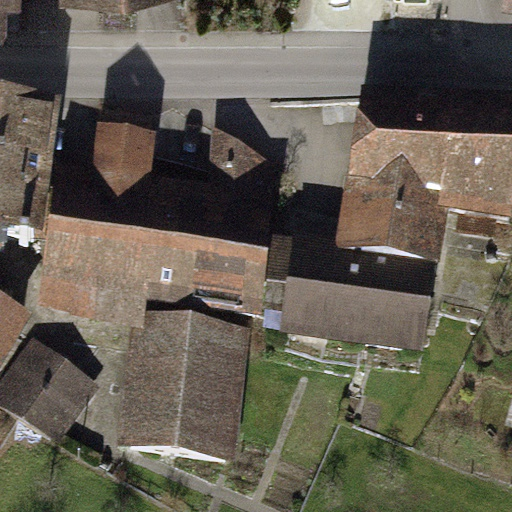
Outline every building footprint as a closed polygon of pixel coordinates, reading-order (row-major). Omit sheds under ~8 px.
[(0,0),(0,33),(3,33),(4,3),(18,2),(18,0),(0,0)] [(511,108),(369,105),(356,184),(450,199),(449,213),(511,226),(511,108)] [(53,111),(0,106),(0,253),(11,255),(13,240),(36,242),(53,111)] [(103,189),(62,185),(46,289),(264,317),(275,169),(222,136),(215,217),(187,211),(187,202),(147,196),(153,142),(110,138),(103,189)] [(450,199),(356,184),(345,256),(344,258),(439,271),(449,213),(450,199)] [(344,258),(345,256),(276,246),(269,325),(274,332),(426,353),(439,271),(344,258)] [(0,370),(23,331),(0,315),(0,370)] [(244,335),(145,321),(130,450),(230,461),(244,335)] [(97,386),(43,345),(0,406),(0,408),(57,442),(97,386)]
